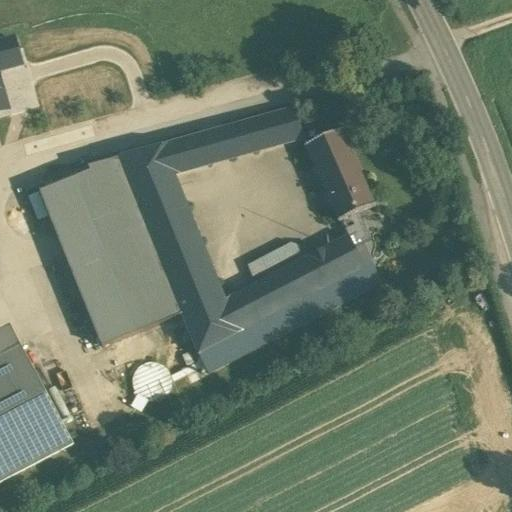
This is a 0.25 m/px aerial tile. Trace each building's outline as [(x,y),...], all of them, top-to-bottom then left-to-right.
[(0,112),(8,111),(0,84),(0,72),(21,66),(13,41),(0,44),(0,112)] [(294,111),(222,131),(229,161),(301,140),(305,137),(294,111)] [(377,209),(343,130),(305,147),(338,226),(377,209)] [(222,131),(204,137),(212,166),(229,161),(222,131)] [(204,137),(161,149),(172,177),(212,166),(204,137)] [(172,177),(161,149),(90,169),(91,172),(116,235),(144,223),(180,314),(197,356),(235,337),(222,304),(172,177)] [(116,235),(91,172),(42,193),(107,347),(180,314),(144,223),(116,235)] [(258,286),(222,304),(235,337),(363,270),(349,239),(318,255),(258,286)] [(249,268),(258,286),(318,255),(292,245),(249,268)] [(235,337),(197,356),(208,377),(372,290),(363,270),(235,337)] [(21,347),(0,357),(0,480),(71,443),(21,347)] [(165,392),(167,383),(164,374),(157,367),(148,364),(139,367),(132,374),(130,383),(132,393),(139,400),(149,402),(158,399),(165,392)]
